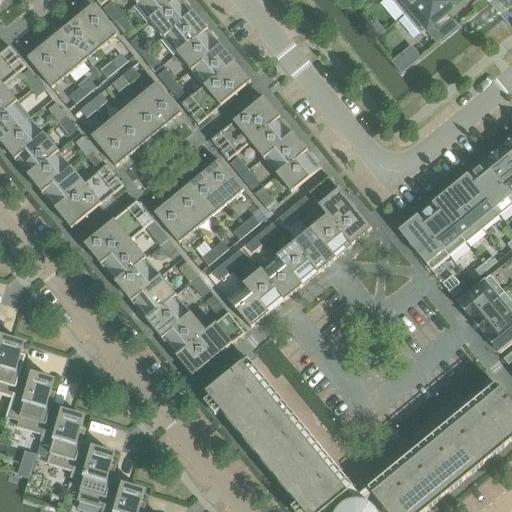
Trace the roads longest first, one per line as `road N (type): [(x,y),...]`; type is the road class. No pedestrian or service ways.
road 1 (residential): [(291,58),(38,259)]
road 2 (residential): [(511,89),(393,181),(291,58)]
road 3 (residential): [(286,313),(334,272),(378,324),(425,284),(465,333)]
road 4 (residential): [(286,313),(370,413),(465,333)]
road 5 (residential): [(38,259),(164,418)]
road 6 (residential): [(164,418),(286,313)]
road 7 (residential): [(164,418),(243,511)]
